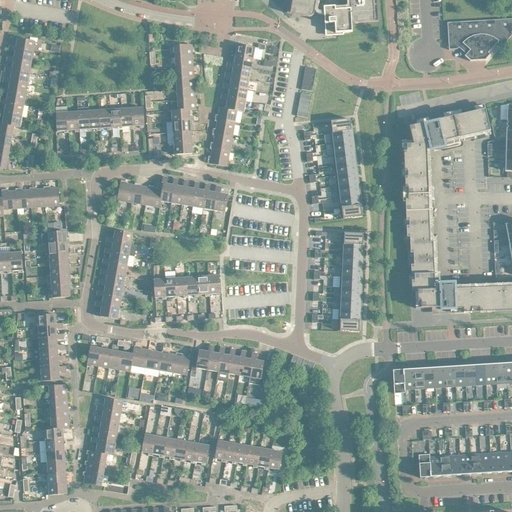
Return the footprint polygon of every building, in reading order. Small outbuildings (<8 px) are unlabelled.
[(290,0),(288,12),(310,16),(311,16),(312,16),(313,15),(314,15),(315,14),(315,13),(315,12),(317,0),(290,0)] [(357,22),(380,21),(378,0),(351,0),(352,8),(337,9),(337,5),(329,6),(328,6),(327,6),(327,7),(326,7),(326,8),(326,9),(325,9),(325,10),(326,23),(328,23),(329,34),(338,33),(338,32),(349,31),(350,31),(351,31),(352,30),(352,29),(353,28),(353,27),(353,26),(353,20),(354,20),(354,21),(355,21),(356,22),(357,22)] [(511,18),(448,22),(450,42),(454,41),(460,46),(468,53),(466,55),(471,60),(487,59),(491,54),(491,53),(489,52),(500,41),(504,44),(511,35),(511,18)] [(10,49),(16,50),(17,48),(34,51),(36,40),(31,40),(19,37),(17,45),(11,44),(10,49)] [(176,56),(194,55),(196,54),(196,51),(194,51),(193,44),(175,45),(176,56)] [(238,44),(236,55),(254,58),(256,47),(238,44)] [(8,59),(14,61),(15,59),(33,62),(34,51),(17,48),(16,50),(15,56),(9,54),(8,59)] [(176,56),(177,67),(195,65),(197,65),(197,62),(194,62),(194,55),(176,56)] [(228,66),(234,67),(235,65),(252,68),(254,58),(236,55),(235,62),(229,61),(228,66)] [(6,70),(13,71),(13,70),(31,73),(33,62),(15,59),(14,61),(13,66),(7,65),(6,70)] [(177,67),(177,77),(195,76),(198,76),(197,73),(195,73),(195,65),(177,67)] [(226,77),(232,78),(233,76),(251,79),(252,68),(235,65),(234,67),(233,73),(227,72),(226,77)] [(4,81),(11,82),(11,80),(29,83),(31,73),(13,70),(13,71),(12,77),(5,76),(4,81)] [(178,88),(196,87),(198,87),(198,83),(196,84),(195,76),(177,77),(178,88)] [(224,87),(231,88),(231,87),(249,90),(251,79),(233,76),(232,78),(231,83),(225,82),(224,87)] [(2,91),(9,92),(9,91),(27,94),(29,83),(11,80),(11,82),(10,87),(3,86),(2,91)] [(178,88),(179,99),(197,98),(199,98),(199,94),(197,94),(196,87),(178,88)] [(222,98),(229,99),(229,97),(247,100),(249,90),(231,87),(231,88),(230,94),(223,93),(222,98)] [(0,102),(7,103),(7,102),(25,105),(27,94),(9,91),(9,92),(8,98),(1,97),(0,102)] [(229,97),(229,99),(227,107),(227,108),(238,110),(245,111),(247,100),(229,97)] [(179,99),(179,109),(179,110),(193,109),(197,109),(200,108),(199,105),(197,105),(197,98),(179,99)] [(7,103),(5,112),(23,115),(25,105),(7,102),(7,103)] [(491,130),(492,130),(486,104),(453,111),(454,116),(437,120),(436,118),(429,120),(424,121),(424,123),(411,126),(414,140),(402,141),(404,202),(407,202),(408,218),(405,218),(405,225),(408,225),(408,234),(405,234),(406,242),(409,242),(410,266),(412,266),(413,275),(410,275),(410,282),(413,282),(413,291),(416,291),(417,307),(440,306),(440,311),(450,311),(455,310),(455,313),(511,310),(511,282),(487,283),(487,281),(447,282),(447,285),(440,285),(438,233),(437,233),(437,234),(435,234),(432,148),(434,147),(435,150),(439,149),(439,148),(445,147),(446,149),(445,149),(445,150),(463,146),(463,145),(464,145),(464,144),(465,143),(465,142),(464,140),(474,137),(475,139),(474,140),(482,138),(479,138),(479,136),(492,133),(491,130)] [(144,106),(133,107),(134,125),(141,125),(141,127),(145,127),(145,124),(144,106)] [(216,120),(218,121),(236,124),(238,110),(227,108),(227,107),(221,106),(219,114),(217,114),(216,120)] [(40,107),(38,118),(43,119),(44,112),(49,113),(50,109),(40,107)] [(133,107),(122,108),(124,126),(130,125),(130,128),(134,127),(134,125),(133,107)] [(122,108),(112,109),(113,127),(119,126),(119,128),(124,128),(124,126),(122,108)] [(101,109),(90,110),(91,128),(98,128),(98,130),(102,129),(102,127),(101,109)] [(112,109),(101,109),(102,127),(108,127),(109,129),(113,129),(113,127),(112,109)] [(173,110),(174,121),(192,120),(191,114),(193,113),(193,109),(179,110),(179,109),(173,110)] [(90,110),(79,111),(80,129),(87,128),(87,130),(91,130),(91,128),(90,110)] [(70,132),(70,129),(68,111),(57,112),(59,130),(65,130),(66,132),(70,132)] [(79,111),(68,111),(70,129),(76,129),(76,131),(81,131),(80,129),(79,111)] [(5,112),(4,123),(15,125),(21,126),(23,115),(5,112)] [(330,121),(331,132),(353,129),(351,118),(330,121)] [(174,121),(174,132),(192,131),(192,124),(194,124),(194,120),(192,120),(174,121)] [(0,133),(13,135),(15,125),(4,123),(0,121),(0,133)] [(214,134),(216,135),(233,138),(236,124),(218,121),(217,128),(215,128),(214,134)] [(333,143),(354,140),(353,129),(331,132),(333,143)] [(174,132),(175,143),(193,142),(193,135),(195,135),(194,131),(192,131),(174,132)] [(0,144),(11,146),(13,135),(0,133),(0,144)] [(211,148),(213,148),(231,152),(233,138),(216,135),(214,142),(212,141),(211,148)] [(356,151),(354,140),(333,143),(334,153),(337,153),(356,151)] [(193,142),(175,143),(176,154),(194,152),(193,146),(195,146),(195,141),(193,142)] [(0,155),(9,157),(11,146),(0,144),(0,155)] [(231,152),(213,148),(212,156),(210,155),(209,162),(211,162),(229,166),(231,152)] [(356,151),(337,153),(338,164),(357,161),(356,151)] [(9,157),(0,155),(0,166),(7,168),(9,157)] [(339,175),(358,172),(357,161),(338,164),(339,175)] [(339,175),(341,185),(359,183),(358,172),(339,175)] [(162,200),(172,202),(175,184),(174,184),(168,183),(169,176),(164,175),(163,182),(165,182),(163,189),(164,189),(162,200)] [(172,202),(183,204),(186,186),(184,186),(179,185),(180,178),(175,177),(174,184),(175,184),(172,202)] [(119,199),(133,202),(136,184),(129,183),(129,180),(122,179),(122,181),(119,199)] [(183,204),(194,206),(197,188),(195,188),(189,187),(190,180),(185,179),(184,186),(186,186),(183,204)] [(194,206),(204,208),(207,190),(205,189),(200,188),(201,182),(196,181),(195,188),(197,188),(194,206)] [(133,202),(147,204),(150,186),(142,185),(143,183),(136,182),(136,184),(133,202)] [(204,208),(215,209),(218,192),(216,191),(210,190),(212,184),(207,183),(205,189),(207,190),(204,208)] [(359,183),(341,185),(342,196),(361,194),(359,183)] [(161,207),(162,200),(164,189),(163,189),(156,188),(157,185),(150,184),(150,186),(147,204),(161,207)] [(45,186),(45,188),(46,206),(61,205),(59,187),(52,187),(52,185),(45,186)] [(218,192),(215,209),(226,211),(229,194),(221,192),(222,186),(217,185),(216,191),(218,192)] [(31,186),(31,189),(32,207),(46,206),(45,188),(38,188),(38,186),(31,186)] [(17,187),(17,190),(18,208),(32,207),(31,189),(24,189),(23,187),(17,187)] [(3,191),(3,197),(4,209),(18,208),(17,190),(9,190),(9,188),(3,188),(3,191)] [(342,196),(343,207),(362,204),(361,194),(342,196)] [(362,204),(343,207),(345,218),(364,216),(362,204)] [(63,220),(55,221),(55,229),(63,228),(63,220)] [(44,243),(50,243),(68,242),(67,235),(70,235),(69,231),(67,231),(67,230),(43,232),(44,243)] [(108,241),(114,242),(114,240),(132,243),(134,233),(116,230),(115,237),(109,236),(108,241)] [(346,232),(345,243),(364,244),(365,233),(346,232)] [(106,252),(112,253),(112,251),(130,254),(132,243),(114,240),(114,242),(113,248),(107,247),(106,252)] [(50,243),(51,253),(69,252),(68,246),(70,246),(70,241),(68,242),(50,243)] [(345,243),(345,254),(364,255),(364,244),(345,243)] [(23,251),(12,252),(13,270),(19,269),(19,272),(24,271),(24,269),(23,251)] [(104,263),(110,264),(110,262),(128,265),(130,254),(112,251),(112,253),(111,259),(105,258),(104,263)] [(12,252),(1,252),(2,270),(9,270),(9,272),(13,272),(13,270),(12,252)] [(51,253),(51,264),(69,263),(69,257),(71,256),(71,252),(69,252),(51,253)] [(364,255),(345,254),(344,265),(363,266),(364,255)] [(102,273),(108,274),(109,272),(126,275),(128,265),(110,262),(110,264),(109,269),(103,268),(102,273)] [(51,264),(52,275),(70,274),(70,267),(72,267),(71,263),(69,263),(51,264)] [(363,266),(344,265),(344,276),(363,277),(363,266)] [(100,284),(106,285),(107,283),(125,286),(126,275),(109,272),(108,274),(107,280),(101,279),(100,284)] [(52,275),(53,286),(71,285),(70,278),(72,278),(72,274),(70,274),(52,275)] [(220,274),(209,275),(210,293),(217,293),(217,295),(221,295),(221,293),(222,292),(220,274)] [(209,275),(198,276),(200,294),(206,294),(206,296),(211,295),(210,293),(209,275)] [(188,276),(177,277),(178,295),(185,295),(185,297),(189,297),(189,295),(188,276)] [(198,276),(188,276),(189,295),(195,294),(196,296),(200,296),(200,294),(198,276)] [(343,286),(362,287),(363,277),(344,276),(343,286)] [(177,277),(166,278),(167,296),(174,296),(174,298),(178,297),(178,295),(177,277)] [(167,296),(166,278),(155,279),(156,297),(163,296),(163,298),(168,298),(167,296)] [(98,294),(104,296),(105,293),(123,297),(125,286),(107,283),(106,285),(105,291),(99,289),(98,294)] [(71,285),(53,286),(53,297),(71,296),(71,289),(73,289),(73,284),(71,285)] [(362,298),(362,287),(343,286),(343,297),(362,298)] [(96,305),(103,306),(103,304),(121,307),(123,297),(105,293),(104,296),(103,301),(97,300),(96,305)] [(361,309),(362,298),(343,297),(342,308),(361,309)] [(103,304),(103,306),(101,315),(119,318),(121,307),(103,304)] [(361,320),(361,309),(342,308),(342,319),(361,320)] [(39,315),(39,326),(57,325),(57,323),(57,313),(39,315)] [(360,331),(361,320),(342,319),(341,330),(360,331)] [(39,326),(40,337),(58,335),(58,333),(58,328),(64,327),(64,322),(57,323),(57,325),(39,326)] [(83,339),(91,340),(92,333),(84,332),(83,339)] [(40,337),(41,347),(59,346),(59,344),(58,338),(65,338),(65,333),(58,333),(58,335),(40,337)] [(41,347),(41,358),(60,357),(59,355),(59,349),(66,349),(65,344),(59,344),(59,346),(41,347)] [(133,364),(146,367),(149,349),(142,348),(143,346),(136,344),(134,353),(132,364),(133,364)] [(208,369),(219,371),(222,353),(220,352),(214,351),(216,345),(211,344),(209,351),(212,351),(208,369)] [(88,363),(99,365),(102,347),(91,345),(88,363)] [(219,371),(230,373),(233,355),(231,354),(225,353),(226,347),(221,346),(220,352),(222,353),(219,371)] [(99,365),(110,367),(113,349),(102,347),(99,365)] [(146,367),(160,369),(163,351),(156,350),(156,348),(150,347),(149,349),(146,367)] [(230,373),(240,374),(243,357),(241,356),(236,355),(237,349),(232,348),(231,354),(233,355),(230,373)] [(110,367),(121,369),(124,351),(113,349),(110,367)] [(160,369),(174,372),(177,354),(170,353),(170,350),(163,349),(163,351),(160,369)] [(197,367),(208,369),(212,351),(209,351),(200,349),(197,367)] [(240,374),(251,376),(254,358),(252,358),(246,357),(248,351),(243,350),(241,356),(243,357),(240,374)] [(131,371),(133,364),(132,364),(134,353),(124,351),(121,369),(131,371)] [(177,352),(177,354),(174,372),(188,374),(191,356),(184,355),(184,353),(177,352)] [(254,358),(251,376),(250,382),(261,384),(265,360),(257,359),(258,352),(253,352),(252,358),(254,358)] [(291,364),(296,366),(300,356),(295,354),(291,364)] [(41,358),(42,369),(60,368),(60,366),(60,360),(66,360),(66,355),(59,355),(60,357),(41,358)] [(296,366),(301,368),(305,358),(300,356),(296,366)] [(301,368),(307,370),(311,360),(305,358),(301,368)] [(311,360),(307,370),(312,372),(316,362),(311,360)] [(486,364),(487,384),(497,383),(496,363),(486,364)] [(496,363),(497,383),(508,382),(506,363),(496,363)] [(476,365),(477,384),(487,384),(486,364),(476,365)] [(60,368),(42,369),(43,380),(61,379),(60,371),(67,370),(67,365),(60,366),(60,368)] [(456,366),(457,386),(467,385),(466,365),(456,366)] [(466,365),(467,385),(477,384),(476,365),(466,365)] [(435,367),(436,387),(447,386),(445,366),(435,367)] [(445,366),(447,386),(457,386),(456,366),(445,366)] [(425,368),(426,388),(436,387),(435,367),(425,368)] [(405,369),(406,389),(416,388),(415,368),(405,369)] [(415,368),(416,388),(426,388),(425,368),(415,368)] [(405,369),(394,370),(396,392),(406,392),(406,389),(405,369)] [(50,385),(51,396),(69,395),(71,394),(71,391),(68,391),(68,384),(50,385)] [(51,396),(51,406),(69,405),(71,405),(71,402),(69,402),(69,395),(51,396)] [(98,409),(104,410),(104,408),(122,411),(124,400),(106,397),(105,405),(99,404),(98,409)] [(52,417),(70,416),(72,416),(72,413),(70,413),(69,405),(51,406),(52,417)] [(96,420),(102,421),(103,419),(120,422),(122,411),(104,408),(104,410),(103,416),(97,415),(96,420)] [(52,417),(53,428),(64,428),(66,428),(71,427),(73,427),(73,424),(70,424),(70,416),(52,417)] [(94,430),(100,431),(101,429),(119,433),(120,422),(103,419),(102,421),(101,426),(95,425),(94,430)] [(46,428),(47,440),(65,438),(64,432),(67,432),(66,428),(64,428),(53,428),(46,428)] [(92,441),(98,442),(99,440),(117,443),(119,433),(101,429),(100,431),(99,437),(93,436),(92,441)] [(153,455),(154,453),(157,435),(146,433),(143,451),(150,452),(149,454),(153,455)] [(164,457),(164,455),(168,437),(157,435),(154,453),(160,454),(160,456),(164,457)] [(175,459),(175,457),(178,439),(168,437),(164,455),(171,456),(171,458),(175,459)] [(47,440),(47,450),(65,449),(65,443),(67,442),(67,438),(65,438),(47,440)] [(185,461),(186,458),(189,441),(178,439),(175,457),(182,458),(181,460),(185,461)] [(99,440),(98,442),(97,451),(108,453),(115,454),(117,443),(99,440)] [(226,461),(227,459),(230,441),(219,440),(216,457),(223,458),(222,461),(226,461)] [(196,463),(196,460),(199,443),(189,441),(186,458),(192,460),(192,462),(196,463)] [(237,463),(237,461),(241,443),(230,441),(227,459),(233,460),(233,463),(237,463)] [(199,443),(196,460),(203,462),(202,464),(207,464),(207,462),(211,445),(199,443)] [(248,465),(248,463),(251,445),(241,443),(237,461),(244,462),(244,464),(248,465)] [(258,467),(259,465),(262,447),(251,445),(248,463),(255,464),(254,466),(258,467)] [(269,469),(269,467),(272,449),(262,447),(259,465),(265,466),(265,468),(269,469)] [(47,450),(48,461),(66,460),(66,453),(68,453),(68,449),(65,449),(47,450)] [(90,453),(89,460),(106,463),(108,453),(97,451),(90,449),(90,450),(88,449),(88,453),(90,453)] [(272,449),(269,467),(276,468),(276,470),(280,471),(284,451),(272,449)] [(502,452),(503,472),(511,471),(511,451),(502,452)] [(492,453),(493,472),(503,472),(502,452),(492,453)] [(431,456),(431,453),(420,454),(421,477),(432,476),(431,456)] [(471,454),(472,474),(483,473),(481,453),(471,454)] [(481,453),(483,473),(493,472),(492,453),(481,453)] [(461,455),(462,474),(472,474),(471,454),(461,455)] [(441,456),(442,476),(452,475),(451,455),(441,456)] [(451,455),(452,475),(462,474),(461,455),(451,455)] [(431,456),(432,476),(442,476),(441,456),(431,456)] [(48,461),(49,472),(67,471),(66,464),(69,464),(68,460),(66,460),(48,461)] [(88,464),(87,471),(105,474),(106,463),(89,460),(86,460),(86,463),(88,464)] [(105,474),(87,471),(84,470),(84,474),(86,474),(85,482),(103,485),(105,474)] [(49,472),(50,483),(68,481),(67,475),(69,475),(69,471),(67,471),(49,472)] [(70,481),(68,481),(50,483),(50,494),(68,493),(68,486),(70,486),(70,481)]
